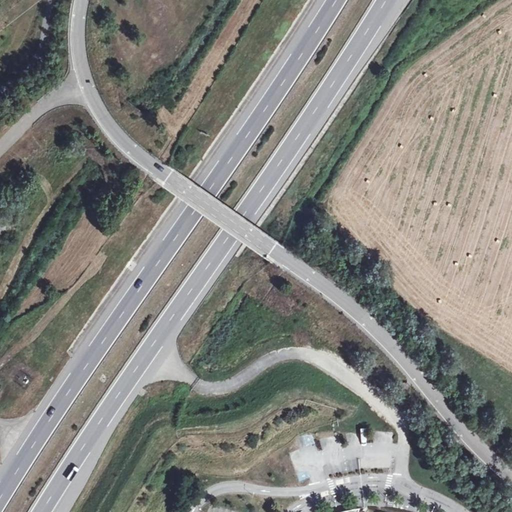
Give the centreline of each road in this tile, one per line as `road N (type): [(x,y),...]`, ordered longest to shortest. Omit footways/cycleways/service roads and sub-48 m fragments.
road 1 (unclassified): [(81,0),(80,65),(114,131),(356,311),(511,476)]
road 2 (motorway): [(42,511),(386,0)]
road 3 (motorway): [(334,0),(123,301),(0,497)]
